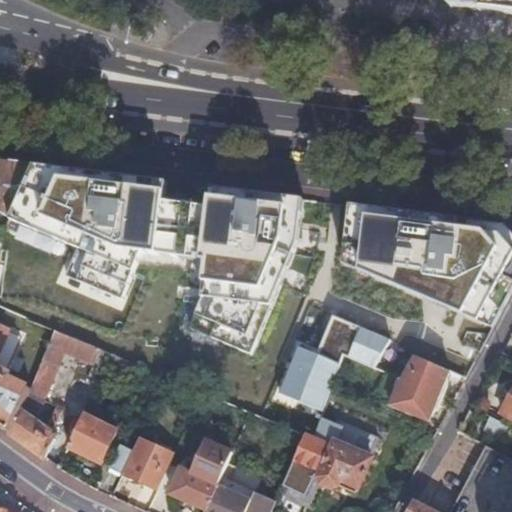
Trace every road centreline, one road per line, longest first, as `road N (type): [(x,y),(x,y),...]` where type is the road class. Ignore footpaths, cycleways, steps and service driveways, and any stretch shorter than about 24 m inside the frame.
road 1 (residential): [(0,143),(511,205)]
road 2 (primary): [(511,128),(239,94)]
road 3 (primary): [(0,86),(191,106),(239,94)]
road 4 (residential): [(406,511),(511,321)]
road 5 (primary): [(239,94),(35,35)]
